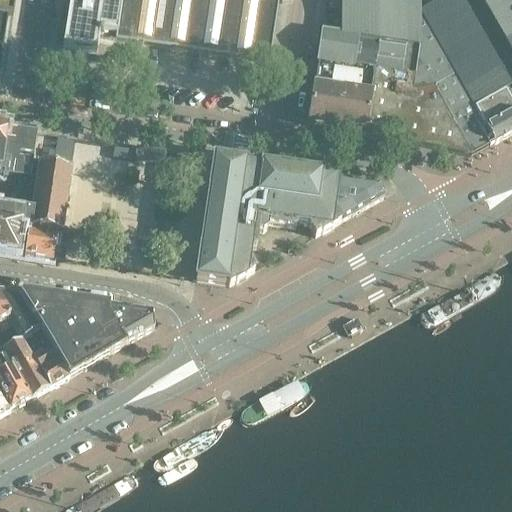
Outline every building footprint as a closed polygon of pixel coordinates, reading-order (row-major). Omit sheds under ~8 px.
[(12,17),(14,0),(0,0),(0,15),(7,17),(7,16),(10,17),(12,17)] [(63,47),(63,48),(96,53),(99,38),(102,38),(101,42),(115,43),(115,41),(116,36),(121,0),(71,0),(64,46),(63,46),(63,47)] [(277,0),(122,0),(116,41),(268,64),(277,0)] [(372,97),(366,135),(470,157),(488,148),(511,135),(511,106),(504,93),(510,90),(458,0),(444,0),(419,14),(420,48),(418,48),(414,77),(374,71),(370,97),(372,97)] [(511,0),(477,0),(511,59),(511,0)] [(341,6),(340,34),(340,37),(358,39),(418,48),(420,48),(419,14),(419,5),(341,6)] [(318,63),(317,65),(354,70),(354,69),(358,39),(340,37),(340,34),(323,32),(323,34),(321,34),(317,63),(318,63)] [(354,69),(374,71),(414,77),(418,48),(358,39),(354,69)] [(317,65),(314,88),(314,90),(313,90),(308,126),(365,135),(366,135),(372,97),(370,97),(374,71),(354,69),(354,70),(317,65)] [(28,229),(61,233),(71,170),(31,164),(35,134),(0,129),(0,254),(24,258),(28,229)] [(57,139),(54,165),(72,168),(75,141),(57,139)] [(136,150),(116,148),(114,158),(134,161),(136,150)] [(164,154),(136,150),(134,161),(163,165),(164,154)] [(228,289),(234,285),(235,286),(247,279),(247,278),(253,274),(247,264),(250,251),(255,251),(257,234),(262,234),(262,235),(266,232),(265,231),(266,227),(295,231),(295,226),(308,228),(314,240),(320,236),(321,237),(333,230),(333,229),(339,225),(382,201),(382,200),(383,196),(384,195),(378,186),(337,180),(320,178),(320,177),(245,166),(212,161),(194,284),(228,289)] [(61,233),(28,229),(24,258),(51,262),(63,263),(65,250),(59,249),(61,233)] [(481,299),(474,286),(423,313),(430,327),(481,299)] [(150,317),(19,297),(0,294),(0,305),(12,325),(22,342),(33,336),(39,332),(68,381),(153,332),(150,317)] [(0,331),(12,325),(0,305),(0,331)] [(359,334),(358,333),(362,331),(356,321),(341,329),(343,333),(346,338),(347,339),(351,337),(352,338),(359,334)] [(327,367),(335,380),(401,342),(393,329),(327,367)] [(40,349),(29,355),(50,391),(68,381),(39,332),(33,336),(40,349)] [(22,342),(2,354),(13,371),(30,402),(50,391),(29,355),(22,342)] [(0,351),(0,395),(10,413),(30,402),(13,371),(2,354),(0,351)] [(300,381),(235,417),(243,432),(308,396),(300,381)] [(0,395),(0,419),(10,413),(0,395)] [(200,437),(158,460),(164,472),(206,449),(200,437)] [(122,481),(75,507),(77,511),(94,511),(129,493),(122,481)]
